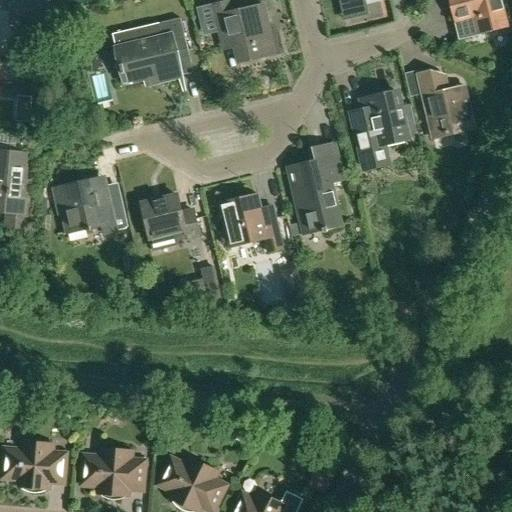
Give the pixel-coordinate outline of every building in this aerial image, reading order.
[(450,0),(461,40),(509,28),(501,0),(450,0)] [(237,64),(283,53),(278,32),(271,34),(265,6),(232,14),(229,2),(213,5),(224,52),(234,50),(237,64)] [(182,17),(159,23),(114,33),(126,85),(161,77),(162,81),(183,76),(178,51),(189,49),(182,17)] [(434,73),(418,77),(432,140),(451,135),(450,133),(474,128),(465,88),(450,91),(451,95),(440,97),(434,73)] [(364,109),(352,112),(355,128),(365,171),(390,165),(385,145),(408,140),(408,138),(419,135),(412,105),(401,107),(398,92),(362,100),(364,109)] [(32,110),(17,109),(16,124),(31,125),(32,110)] [(318,162),(288,169),(304,234),(342,225),(332,184),(344,181),(336,145),(315,150),(318,162)] [(0,212),(6,213),(4,229),(27,231),(31,197),(32,188),(25,187),(29,155),(17,153),(0,151),(0,212)] [(93,181),(54,190),(60,215),(63,214),(68,233),(87,229),(87,232),(103,228),(104,234),(117,231),(107,188),(95,191),(93,181)] [(178,195),(143,203),(154,251),(178,246),(177,242),(187,239),(201,236),(194,210),(182,213),(178,195)] [(283,249),(276,216),(263,219),(258,195),(220,204),(229,247),(265,240),(268,252),(283,249)] [(204,279),(207,295),(209,303),(225,299),(218,265),(201,269),(204,279)] [(304,294),(298,266),(280,271),(287,298),(290,298),(293,309),(305,306),(302,295),(304,294)] [(65,485),(67,454),(53,453),(54,445),(23,442),(22,450),(5,449),(2,480),(20,481),(19,488),(50,491),(51,484),(65,485)] [(98,495),(129,497),(130,491),(144,492),(147,461),(133,460),(133,452),(102,449),(101,457),(84,455),(81,487),(99,488),(98,495)] [(199,511),(202,508),(210,511),(215,511),(228,486),(216,480),(219,473),(191,459),(187,466),(172,458),(158,486),(174,494),(171,500),(195,511),(199,511)] [(243,493),(233,511),(298,511),(304,500),(287,492),(281,503),(259,492),(255,499),(243,493)]
